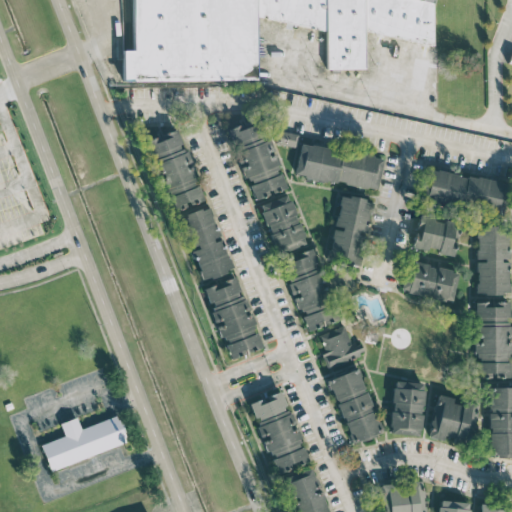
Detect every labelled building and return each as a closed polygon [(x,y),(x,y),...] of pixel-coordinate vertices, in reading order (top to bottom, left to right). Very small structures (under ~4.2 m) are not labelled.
[(256,80),(256,24),(325,23),(326,69),(364,69),(364,38),(433,38),(433,0),(132,0),(132,50),(122,50),(123,81),(256,80)] [(254,200),(286,188),(268,139),(260,142),(252,121),(228,129),(254,200)] [(172,212),(204,200),(184,147),(183,147),(176,129),(146,140),(172,212)] [(297,134),(278,130),(275,143),(295,148),(297,134)] [(382,157),(299,143),(294,176),(376,190),(382,157)] [(501,215),(507,185),(428,166),(421,197),(501,215)] [(259,204),(274,254),(304,245),(289,194),(259,204)] [(360,265),(370,200),(338,195),(328,260),(360,265)] [(228,272),(212,206),(182,213),(197,279),(228,272)] [(453,256),(458,224),(432,219),(433,216),(419,214),(416,231),(414,231),(411,246),(438,251),(438,253),(453,256)] [(508,293),(507,226),(475,226),(476,260),(475,260),(476,294),(508,293)] [(305,332),(335,321),(314,264),(317,263),(311,248),(283,258),(290,279),(287,280),(305,332)] [(458,271),(407,261),(401,292),(452,302),(458,271)] [(262,347),(243,293),(240,293),(234,276),(203,288),(228,359),(262,347)] [(509,377),(509,361),(510,361),(509,339),(510,339),(510,323),(508,323),(507,301),(472,302),(474,377),(509,377)] [(318,334),(325,353),(321,354),(326,368),(364,354),(359,341),(351,344),(344,325),(318,334)] [(384,430),(353,368),(324,382),(355,444),(384,430)] [(389,433),(419,436),(424,383),(393,380),(389,433)] [(511,386),(487,387),(489,456),(511,455),(511,386)] [(248,402),(267,457),(270,456),(276,473),(307,462),(282,391),(248,402)] [(477,405),(452,401),(452,397),(435,394),(429,438),(444,440),(444,438),(471,442),(477,405)] [(63,436),(40,444),(49,469),(127,443),(118,415),(80,428),(76,417),(59,423),(63,436)] [(327,511),(312,467),(283,477),(294,511),(327,511)] [(423,511),(422,481),(381,483),(382,511),(423,511)] [(467,511),(468,502),(438,500),(436,511),(467,511)]
